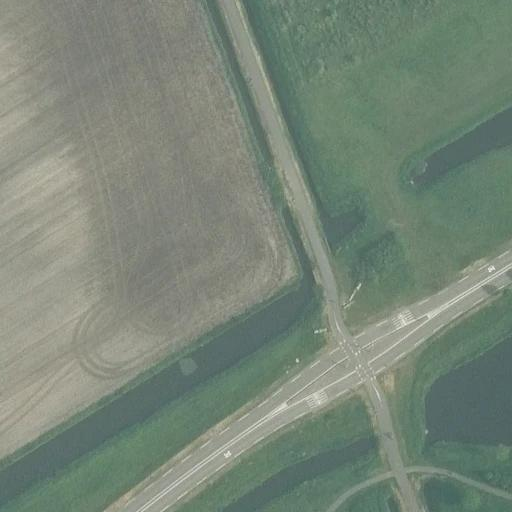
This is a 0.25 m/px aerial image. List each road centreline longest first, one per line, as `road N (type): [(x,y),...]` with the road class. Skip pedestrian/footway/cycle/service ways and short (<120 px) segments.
road 1 (tertiary): [(245,431),(138,511)]
road 2 (tertiary): [(348,348),(245,431)]
road 3 (tertiary): [(245,431),(363,373)]
road 4 (tertiary): [(363,373),(466,292)]
road 5 (tertiary): [(466,292),(348,348)]
road 6 (unclassified): [(412,511),(375,392)]
